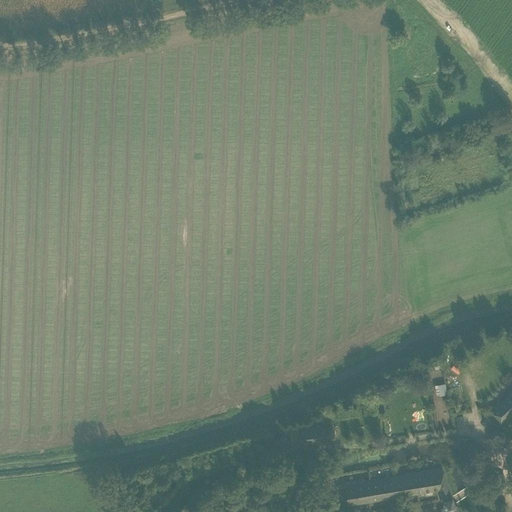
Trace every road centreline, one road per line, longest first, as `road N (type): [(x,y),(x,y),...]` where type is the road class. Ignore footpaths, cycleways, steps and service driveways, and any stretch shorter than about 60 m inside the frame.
road 1 (track): [(0,45),(79,41),(263,0)]
road 2 (track): [(360,445),(458,433),(500,456)]
